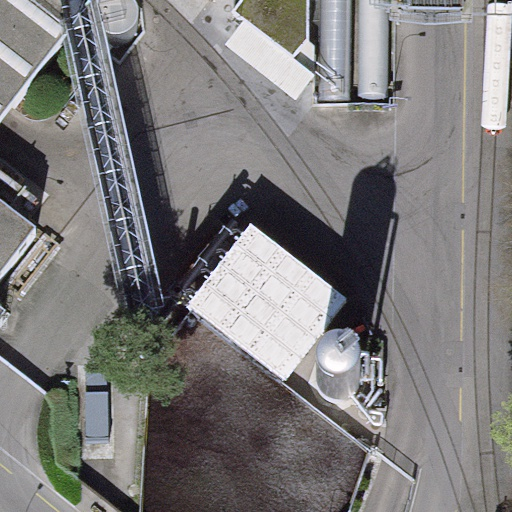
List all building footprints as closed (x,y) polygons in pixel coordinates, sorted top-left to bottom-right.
[(0,0),(0,283),(36,237),(0,209),(0,125),(96,0),(0,0)] [(293,64),(308,46),(307,0),(245,0),(232,17),(244,27),(293,64)] [(93,20),(93,27),(95,34),(99,40),(105,44),(111,47),(118,47),(125,45),(131,41),(135,35),(137,29),(138,22),(136,15),(132,9),(126,5),(119,2),(112,2),(106,4),(100,8),(96,14),(93,20)] [(315,51),(308,46),(293,64),(244,27),(225,51),(295,108),(316,82),(315,51)] [(326,327),(234,257),(149,367),(140,511),(352,511),(387,466),(282,383),(326,327)] [(317,386),(320,392),(325,397),(331,401),(337,402),(344,401),(350,398),(355,394),(359,388),(360,381),(359,374),(356,368),(352,363),(346,359),(339,358),(332,359),(326,362),(321,367),(318,373),(316,379),(317,386)]
